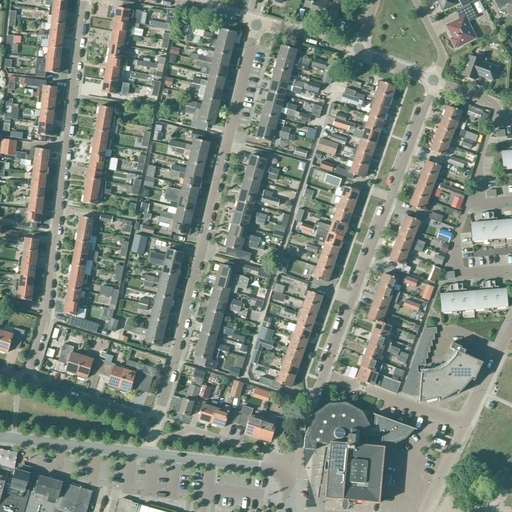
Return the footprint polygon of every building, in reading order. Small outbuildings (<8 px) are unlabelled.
[(49,8),(49,13),(66,16),(67,3),(45,0),(45,8),(49,8)] [(345,5),(346,0),(335,0),(333,6),(315,1),(315,0),(306,0),(304,8),(312,10),(310,15),(335,23),(340,8),(339,8),(339,6),(345,5)] [(437,2),(442,12),(454,6),(451,0),(429,0),(431,4),(437,2)] [(511,0),(492,0),(498,10),(511,3),(511,0)] [(456,48),(457,49),(475,40),(467,24),(476,19),(469,5),(455,13),(459,20),(445,27),(452,40),(451,43),(453,47),(456,48)] [(114,22),(139,26),(141,14),(137,14),(116,10),(114,22)] [(48,18),(47,26),(51,26),(64,28),(66,16),(49,13),(48,18)] [(185,26),(182,38),(189,40),(190,36),(191,32),(192,28),(195,16),(187,15),(185,26)] [(172,25),(173,18),(167,17),(166,24),(152,22),(151,26),(161,28),(170,30),(171,25),(172,25)] [(125,36),(125,37),(133,38),(134,31),(138,32),(139,26),(114,22),(112,34),(125,36)] [(175,35),(181,37),(183,26),(177,25),(175,35)] [(46,33),(45,38),(62,41),(64,28),(51,26),(50,33),(46,33)] [(191,32),(190,36),(191,36),(199,38),(202,38),(202,39),(233,47),(236,35),(220,31),(218,38),(203,34),(191,32)] [(110,46),(127,49),(128,45),(124,44),(125,37),(125,36),(112,34),(110,46)] [(503,46),(497,35),(487,41),(503,46)] [(199,38),(191,36),(190,42),(198,44),(199,38)] [(48,50),(61,52),(62,41),(45,38),(45,44),(48,45),(48,50)] [(216,49),(214,54),(230,57),(233,47),(202,39),(201,45),(216,49)] [(127,49),(110,46),(108,58),(121,60),(122,53),(126,54),(127,49)] [(277,59),(308,68),(310,62),(295,58),(297,52),(281,48),(277,59)] [(43,62),(59,64),(61,52),(48,50),(47,58),(43,57),(43,62)] [(197,63),(227,70),(230,57),(214,54),(213,61),(198,57),(197,63)] [(481,63),(481,62),(468,57),(461,76),(474,81),(476,76),(492,82),(497,69),(481,63)] [(106,70),(123,73),(123,69),(126,69),(127,61),(121,60),(108,58),(106,70)] [(277,59),(274,71),(290,75),(292,69),(307,73),(308,68),(277,59)] [(311,66),(325,70),(327,63),(313,59),(311,66)] [(37,61),(35,77),(45,78),(46,74),(58,76),(59,64),(43,62),(37,61)] [(161,78),(163,67),(157,66),(158,65),(137,61),(137,66),(150,68),(149,75),(161,78)] [(210,73),(209,78),(225,81),(227,70),(197,63),(195,69),(210,73)] [(106,70),(103,82),(117,84),(118,77),(122,78),(123,73),(106,70)] [(343,82),(351,84),(352,81),(354,73),(346,70),(343,82)] [(274,71),(271,83),(315,94),(315,93),(318,94),(320,85),(308,82),(307,85),(303,84),(303,86),(288,81),(290,75),(274,71)] [(200,88),(222,93),(225,81),(209,78),(207,84),(192,81),(191,86),(200,88)] [(38,100),(55,102),(56,90),(45,89),(46,81),(24,79),(24,86),(39,88),(39,94),(38,96),(38,100)] [(117,84),(103,82),(101,94),(120,98),(122,85),(117,84)] [(271,83),(268,94),(284,98),(286,92),(300,96),(301,91),(271,83)] [(377,94),(391,99),(395,89),(378,83),(376,89),(374,93),(377,94)] [(144,96),(146,88),(135,85),(133,93),(144,96)] [(199,93),(197,100),(203,101),(219,105),(222,93),(200,88),(199,93)] [(344,94),(354,97),(356,92),(345,89),(344,94)] [(268,94),(265,105),(296,114),(297,107),(283,103),(284,98),(268,94)] [(341,101),(357,106),(359,99),(343,94),(341,101)] [(391,99),(377,94),(375,102),(372,101),(370,105),(387,111),(391,99)] [(41,105),(40,113),(53,114),(55,102),(38,100),(37,105),(41,105)] [(201,112),(216,116),(219,105),(203,101),(201,108),(187,104),(186,108),(186,109),(195,111),(201,112)] [(262,117),(277,121),(279,115),(287,117),(286,120),(304,125),(305,122),(308,123),(310,117),(296,114),(265,105),(262,117)] [(322,108),(314,105),(311,116),(319,118),(322,108)] [(369,117),(383,122),(387,111),(370,105),(368,110),(372,111),(369,117)] [(469,107),(466,115),(486,122),(489,115),(482,113),(482,112),(469,107)] [(97,121),(114,124),(115,119),(111,118),(112,111),(99,108),(97,121)] [(443,118),(457,123),(459,118),(461,119),(463,114),(447,108),(443,118)] [(216,116),(201,112),(198,124),(214,128),(216,116)] [(53,114),(40,113),(39,120),(36,120),(35,124),(52,126),(53,114)] [(335,119),(344,121),(346,116),(336,113),(334,118),(335,119)] [(259,128),(274,132),(277,121),(262,117),(259,128)] [(362,128),(379,134),(383,122),(369,117),(367,125),(364,124),(362,128)] [(443,118),(439,130),(455,136),(457,132),(454,131),(457,123),(443,118)] [(335,119),(332,126),(348,131),(349,127),(353,128),(355,125),(344,121),(335,119)] [(95,133),(108,135),(109,128),(113,128),(114,124),(97,121),(95,133)] [(52,126),(35,124),(35,129),(38,129),(37,137),(50,139),(52,126)] [(298,134),(300,127),(293,125),(292,132),(298,134)] [(274,132),(259,128),(255,140),(271,144),(273,137),(288,141),(289,136),(280,134),(274,132)] [(361,132),(357,130),(355,137),(361,140),(361,141),(375,145),(379,134),(362,128),(361,132)] [(465,132),(459,129),(456,136),(463,138),(465,132)] [(141,145),(144,131),(137,130),(135,144),(141,145)] [(439,130),(434,141),(448,146),(451,140),(453,140),(455,136),(439,130)] [(192,132),(191,138),(203,141),(204,135),(192,132)] [(466,132),(463,138),(475,143),(477,136),(466,132)] [(93,144),(110,147),(111,143),(107,143),(108,135),(95,133),(93,144)] [(332,134),(330,140),(344,145),(346,139),(332,134)] [(321,138),(317,150),(334,156),(338,144),(321,138)] [(0,151),(0,154),(15,156),(16,141),(1,139),(0,151)] [(463,139),(461,145),(471,149),(473,143),(463,139)] [(176,150),(207,158),(210,144),(194,140),(192,147),(169,141),(168,145),(168,146),(176,148),(176,150)] [(168,145),(157,142),(153,141),(152,146),(156,147),(156,148),(162,149),(167,150),(168,146),(168,145)] [(354,151),(371,157),(375,145),(361,141),(358,148),(355,147),(354,151)] [(448,146),(434,141),(430,152),(447,158),(449,153),(446,152),(448,146)] [(501,153),(502,171),(511,170),(511,143),(511,144),(511,152),(501,153)] [(110,147),(93,144),(91,156),(104,159),(104,157),(105,151),(109,152),(110,147)] [(295,148),(294,155),(305,158),(307,152),(295,148)] [(26,156),(25,161),(31,161),(30,162),(47,164),(49,153),(49,151),(35,149),(30,149),(29,156),(26,156)] [(188,165),(204,169),(207,158),(176,150),(175,154),(190,158),(188,165)] [(316,151),(314,158),(319,160),(322,153),(316,151)] [(355,158),(353,164),(367,169),(371,157),(354,151),(352,157),(355,158)] [(88,168),(106,171),(106,170),(108,170),(110,158),(104,157),(104,159),(91,156),(88,168)] [(137,165),(144,167),(145,157),(139,156),(137,165)] [(449,156),(446,163),(462,169),(465,162),(449,156)] [(247,169),(263,173),(269,175),(277,177),(278,172),(264,168),(266,162),(250,157),(247,169)] [(367,169),(353,164),(351,170),(346,168),(345,172),(338,170),(339,167),(322,161),(319,168),(336,174),(336,175),(352,181),(354,177),(355,177),(364,179),(367,169)] [(32,175),(46,177),(47,164),(30,162),(30,168),(33,168),(32,175)] [(422,173),(436,178),(438,173),(441,174),(443,169),(426,163),(422,173)] [(451,172),(453,167),(442,163),(440,168),(451,172)] [(170,173),(201,181),(204,169),(188,165),(187,169),(181,168),(172,166),(170,173)] [(88,168),(86,180),(100,182),(101,176),(105,176),(106,171),(88,168)] [(263,173),(247,169),(243,180),(260,184),(263,173)] [(201,181),(170,173),(170,176),(184,180),(184,182),(182,188),(198,192),(201,181)] [(418,185),(434,191),(435,191),(437,192),(438,191),(440,186),(434,184),(436,178),(422,173),(418,185)] [(27,187),(44,189),(46,177),(32,175),(31,183),(28,182),(27,187)] [(327,176),(325,182),(339,187),(341,181),(327,176)] [(144,186),(150,187),(152,179),(146,177),(144,186)] [(86,180),(84,192),(101,195),(102,194),(110,195),(111,190),(105,189),(106,183),(100,182),(86,180)] [(243,180),(240,192),(271,200),(273,193),(258,189),(260,184),(243,180)] [(418,185),(414,196),(427,201),(430,195),(433,196),(434,191),(418,185)] [(440,186),(438,191),(460,200),(462,194),(440,185),(440,186)] [(44,189),(27,187),(27,192),(30,193),(29,200),(43,201),(44,189)] [(341,198),(355,203),(359,193),(342,187),(340,193),(343,194),(341,198)] [(165,196),(195,203),(198,192),(182,188),(181,193),(166,189),(165,196)] [(312,192),(305,189),(302,197),(310,199),(312,192)] [(101,195),(84,192),(82,204),(95,207),(97,199),(101,200),(101,195)] [(237,203),(253,207),(255,202),(269,206),(269,205),(277,207),(279,202),(240,192),(237,203)] [(177,211),(193,215),(195,203),(165,196),(164,200),(179,204),(177,211)] [(427,201),(414,196),(410,206),(426,213),(428,208),(425,207),(427,201)] [(355,203),(341,198),(338,206),(335,205),(334,209),(351,215),(355,203)] [(456,199),(453,207),(459,210),(462,201),(456,199)] [(24,211),(41,213),(43,201),(29,200),(29,207),(25,207),(25,210),(24,211)] [(237,203),(234,215),(250,219),(256,221),(257,215),(255,215),(256,208),(253,207),(237,203)] [(12,216),(14,209),(7,207),(5,214),(12,216)] [(335,215),(333,221),(347,226),(351,215),(334,209),(332,213),(332,214),(335,215)] [(18,222),(17,229),(36,231),(36,225),(40,225),(41,213),(24,211),(25,210),(21,210),(19,223),(18,222)] [(159,219),(190,226),(193,215),(177,211),(175,217),(161,214),(159,219)] [(431,213),(429,218),(441,222),(443,217),(431,213)] [(470,225),(472,242),(506,239),(504,222),(493,223),(492,214),(480,215),(481,223),(470,225)] [(100,215),(99,222),(111,224),(113,217),(100,215)] [(246,231),(250,219),(234,215),(231,226),(246,231)] [(401,228),(416,233),(417,228),(420,229),(422,224),(405,217),(401,228)] [(78,230),(95,233),(96,229),(92,229),(93,221),(80,218),(78,230)] [(190,226),(159,219),(158,224),(169,227),(167,233),(187,238),(190,226)] [(126,225),(124,233),(130,234),(132,226),(132,222),(126,221),(126,225)] [(316,222),(314,229),(343,238),(347,226),(333,221),(331,227),(320,223),(320,224),(316,222)] [(283,236),(285,228),(275,225),(273,233),(283,236)] [(302,225),(300,229),(316,235),(314,241),(325,245),(339,250),(343,238),(314,229),(302,225)] [(142,226),(141,232),(153,235),(154,229),(142,226)] [(251,244),(258,246),(260,241),(245,237),(246,231),(231,226),(228,237),(243,242),(251,244)] [(397,239),(423,249),(425,244),(413,239),(416,233),(401,228),(397,239)] [(440,229),(436,239),(448,243),(451,233),(440,229)] [(78,230),(76,242),(89,245),(89,244),(90,238),(94,238),(95,233),(78,230)] [(134,235),(130,252),(143,255),(147,238),(134,235)] [(243,242),(228,237),(224,249),(227,250),(225,257),(249,263),(251,255),(240,252),(243,242)] [(397,239),(393,251),(407,256),(409,250),(421,254),(423,249),(397,239)] [(21,240),(21,243),(24,244),(23,251),(23,253),(36,254),(37,243),(21,240)] [(74,254),(98,259),(98,254),(94,253),(95,245),(89,244),(89,245),(76,242),(74,254)] [(443,243),(440,251),(446,253),(449,245),(443,243)] [(311,252),(316,254),(318,248),(307,244),(304,250),(308,251),(311,252)] [(318,256),(334,262),(339,250),(325,245),(322,252),(319,251),(318,256)] [(151,253),(149,259),(164,262),(180,266),(183,255),(167,251),(166,257),(151,253)] [(407,256),(393,251),(389,261),(404,267),(406,267),(407,262),(405,261),(407,256)] [(18,264),(34,266),(36,254),(23,253),(22,260),(19,260),(18,264)] [(74,254),(72,266),(85,269),(86,261),(90,262),(90,263),(97,264),(98,259),(74,254)] [(317,268),(331,273),(334,262),(318,256),(316,261),(319,262),(317,268)] [(444,259),(435,256),(433,262),(441,266),(444,259)] [(149,259),(148,264),(163,267),(162,273),(177,277),(180,266),(164,262),(149,259)] [(21,270),(20,277),(33,278),(34,266),(18,264),(17,269),(21,270)] [(240,264),(238,271),(257,276),(259,269),(240,264)] [(85,269),(72,266),(70,278),(86,281),(87,277),(83,276),(85,269)] [(219,267),(216,278),(247,286),(247,285),(248,281),(243,279),(234,276),(235,271),(219,267)] [(312,273),(310,278),(327,284),(331,273),(317,268),(314,267),(312,273)] [(144,281),(153,283),(159,284),(159,286),(174,289),(177,277),(162,273),(160,279),(146,276),(145,276),(145,277),(144,281)] [(383,275),(380,286),(394,291),(394,290),(396,286),(398,287),(400,282),(383,275)] [(404,276),(401,282),(415,287),(418,281),(404,276)] [(16,284),(15,289),(31,291),(33,278),(20,277),(19,285),(16,284)] [(67,290),(81,293),(82,285),(86,286),(86,281),(70,278),(67,290)] [(216,278),(213,289),(229,294),(235,295),(237,289),(245,291),(247,286),(216,278)] [(482,292),(472,293),(473,311),(506,308),(505,291),(495,292),(494,283),(482,284),(482,292)] [(284,288),(274,285),(272,292),(282,295),(284,288)] [(450,295),(440,296),(441,313),(473,311),(472,293),(462,294),(462,285),(449,286),(450,295)] [(156,297),(172,300),(174,289),(159,286),(156,297)] [(375,297),(395,304),(399,292),(394,290),(394,291),(380,286),(375,297)] [(107,288),(105,297),(111,298),(118,299),(119,291),(113,290),(113,289),(107,288)] [(13,294),(12,298),(16,299),(15,301),(30,303),(31,291),(15,289),(14,294),(13,294)] [(210,301),(240,309),(242,304),(227,300),(229,294),(213,289),(210,301)] [(67,290),(65,302),(82,305),(84,293),(81,293),(67,290)] [(305,303),(319,308),(322,298),(305,292),(303,297),(306,298),(305,303)] [(274,293),(272,299),(279,302),(281,295),(274,293)] [(156,297),(153,308),(169,311),(172,300),(156,297)] [(371,308),(385,314),(387,307),(390,308),(397,311),(399,306),(395,304),(375,297),(371,308)] [(405,300),(402,307),(417,312),(420,305),(405,300)] [(210,301),(207,312),(223,317),(225,309),(230,311),(230,313),(238,315),(240,309),(210,301)] [(65,302),(63,315),(69,316),(68,325),(96,333),(99,325),(84,321),(86,309),(82,309),(82,305),(65,302)] [(298,314),(315,319),(319,308),(305,303),(302,310),(299,309),(298,314)] [(153,308),(150,320),(166,323),(169,311),(153,308)] [(367,319),(377,323),(384,325),(385,321),(383,320),(385,314),(371,308),(367,319)] [(296,313),(286,309),(284,309),(283,314),(294,318),(296,313)] [(203,324),(219,328),(223,317),(207,312),(203,324)] [(315,319),(298,314),(296,319),(299,320),(296,327),(311,331),(315,319)] [(261,327),(269,329),(272,319),(264,317),(261,327)] [(107,331),(114,333),(118,322),(110,320),(107,331)] [(150,320),(148,331),(163,335),(166,323),(150,320)] [(377,323),(372,334),(387,339),(389,333),(392,334),(393,329),(384,325),(377,323)] [(203,324),(200,335),(216,340),(218,334),(232,337),(232,338),(244,342),(246,335),(234,332),(225,330),(219,328),(203,324)] [(126,326),(124,331),(146,336),(145,343),(160,347),(163,335),(148,331),(142,329),(132,327),(126,326)] [(289,337),(306,343),(311,331),(296,327),(294,333),(291,332),(289,337)] [(262,328),(258,337),(269,341),(272,331),(262,328)] [(0,331),(0,351),(6,354),(8,347),(18,350),(24,332),(14,329),(12,336),(0,331)] [(372,334),(368,346),(385,352),(397,357),(400,350),(390,346),(392,341),(387,339),(372,334)] [(200,335),(197,346),(219,352),(218,353),(227,355),(229,350),(214,346),(216,340),(200,335)] [(306,343),(289,337),(287,342),(290,343),(288,350),(302,354),(306,343)] [(254,351),(260,352),(263,343),(257,341),(254,351)] [(65,372),(76,375),(82,357),(71,353),(73,348),(63,344),(57,362),(63,364),(63,363),(68,364),(65,372)] [(409,372),(401,394),(413,398),(413,397),(419,398),(419,404),(437,400),(439,403),(455,393),(458,395),(470,381),(473,382),(482,364),(467,357),(468,345),(457,344),(456,346),(452,344),(449,349),(457,353),(454,358),(447,366),(441,369),(438,372),(433,372),(424,375),(418,374),(409,372)] [(219,352),(197,346),(194,358),(201,360),(198,368),(214,372),(216,364),(215,364),(218,353),(219,352)] [(368,346),(364,357),(378,362),(380,356),(383,357),(385,352),(368,346)] [(46,356),(52,358),(55,351),(48,349),(46,356)] [(283,355),(281,360),(298,366),(302,354),(288,350),(286,356),(283,355)] [(256,364),(260,352),(254,351),(251,363),(256,364)] [(82,355),(82,357),(76,375),(78,376),(78,378),(84,380),(84,378),(86,379),(89,371),(93,372),(92,373),(99,376),(103,362),(93,358),(92,360),(88,359),(89,357),(82,355)] [(103,362),(99,376),(106,378),(106,377),(110,378),(108,386),(109,386),(108,388),(118,391),(124,370),(125,368),(119,367),(119,368),(113,367),(114,365),(110,364),(112,357),(106,355),(104,360),(105,360),(104,362),(103,362)] [(228,366),(236,368),(238,357),(231,355),(228,366)] [(383,364),(378,362),(364,357),(360,368),(361,368),(358,376),(356,381),(367,385),(374,387),(378,376),(383,364)] [(282,366),(280,373),(294,378),(298,366),(281,360),(279,365),(282,366)] [(124,370),(118,391),(126,394),(127,392),(129,392),(131,385),(135,386),(135,387),(141,389),(143,381),(151,384),(153,378),(136,372),(138,365),(127,361),(125,368),(124,370)] [(229,375),(239,378),(241,370),(231,367),(229,375)] [(195,369),(193,376),(203,380),(206,372),(202,371),(195,369)] [(395,369),(393,376),(399,378),(401,379),(404,372),(395,369)] [(294,378),(280,373),(278,378),(275,377),(273,382),(290,389),(294,378)] [(378,376),(374,387),(380,389),(384,378),(378,376)] [(260,377),(258,383),(268,386),(270,380),(260,377)] [(183,400),(178,415),(189,418),(193,404),(195,404),(203,380),(197,378),(190,402),(183,400)] [(380,389),(385,391),(389,380),(384,378),(380,389)] [(385,391),(390,393),(394,382),(392,381),(389,380),(385,391)] [(229,397),(239,399),(243,383),(233,381),(229,397)] [(400,385),(399,384),(394,382),(390,393),(396,395),(400,385)] [(198,397),(207,400),(211,388),(202,385),(198,397)] [(202,405),(197,420),(210,425),(215,409),(217,404),(213,403),(213,405),(203,402),(202,405)] [(368,425),(365,420),(362,413),(346,404),(328,405),(313,415),(304,438),(303,450),(315,451),(316,444),(330,445),(325,498),(378,504),(384,448),(358,445),(359,432),(381,434),(380,444),(381,444),(393,443),(404,438),(413,430),(375,416),(374,418),(374,422),(368,425)] [(215,409),(210,425),(223,429),(230,408),(225,406),(223,412),(215,409)] [(243,406),(236,426),(242,428),(243,426),(246,428),(244,435),(256,440),(262,422),(250,418),(251,415),(253,409),(243,406)] [(262,422),(256,440),(269,444),(272,436),(276,437),(275,438),(282,440),(286,426),(288,420),(277,417),(276,423),(275,426),(262,422)] [(15,472),(9,470),(0,502),(0,511),(23,511),(29,493),(29,491),(26,488),(29,474),(16,471),(15,472)] [(25,511),(54,511),(55,509),(62,485),(62,484),(39,477),(34,494),(30,493),(26,509),(25,511)] [(55,509),(54,511),(87,511),(91,497),(81,494),(82,489),(66,485),(66,486),(62,485),(55,509)] [(135,511),(137,505),(120,500),(116,511),(135,511)]
